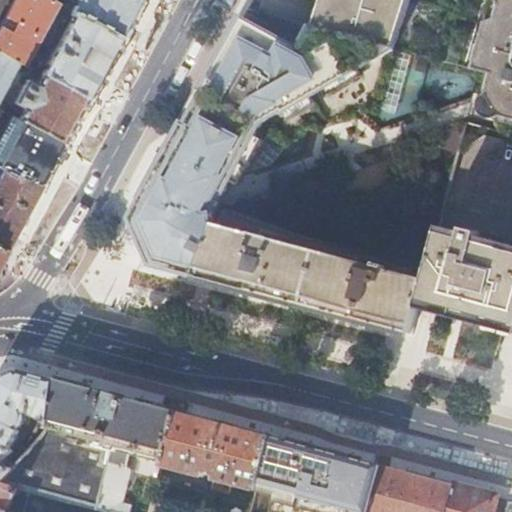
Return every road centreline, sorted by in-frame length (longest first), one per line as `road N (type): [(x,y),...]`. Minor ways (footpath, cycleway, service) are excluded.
road 1 (secondary): [(0,329),(282,386),(511,446)]
road 2 (secondary): [(198,0),(41,278),(0,327)]
